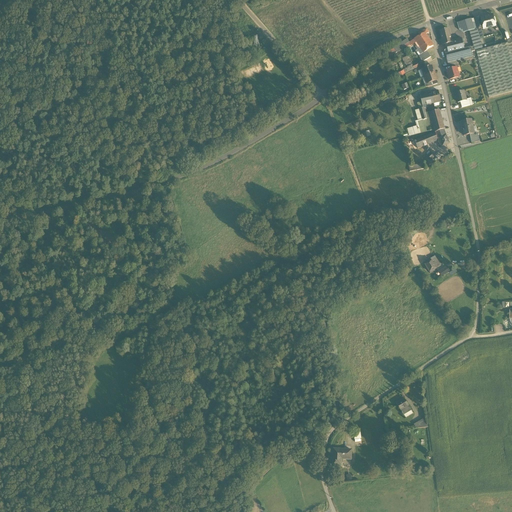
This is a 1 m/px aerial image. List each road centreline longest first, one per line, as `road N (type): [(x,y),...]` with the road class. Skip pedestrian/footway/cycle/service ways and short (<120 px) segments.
road 1 (residential): [(429,23),(479,255),(477,316),(472,333),(330,430),(320,471),(334,511)]
road 2 (unclassified): [(0,221),(142,190),(208,165),(325,95),(375,48),(429,23)]
road 3 (track): [(330,430),(336,396),(321,311),(368,215),(325,95)]
road 4 (track): [(165,183),(184,244),(172,264),(0,358)]
road 5 (track): [(152,279),(161,312),(102,358),(86,347),(110,300)]
road 6 (track): [(142,190),(0,119)]
road 7 (track): [(220,511),(284,455),(328,433)]
